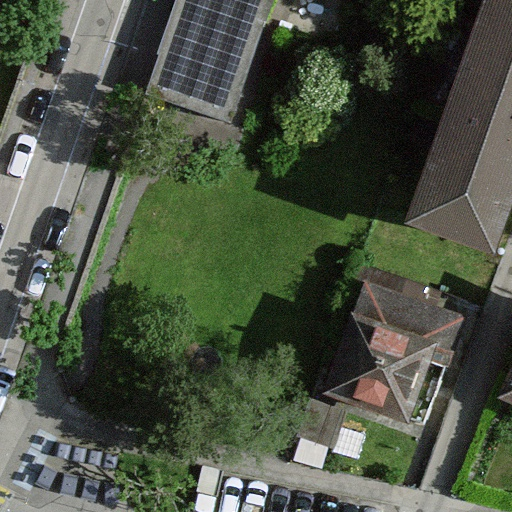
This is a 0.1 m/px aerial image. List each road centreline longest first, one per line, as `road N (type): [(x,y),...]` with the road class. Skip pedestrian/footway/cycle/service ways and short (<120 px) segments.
road 1 (residential): [(0,299),(110,0)]
road 2 (residential): [(511,299),(436,511)]
